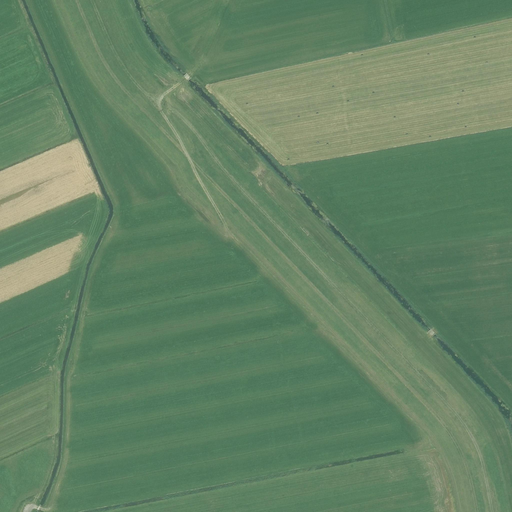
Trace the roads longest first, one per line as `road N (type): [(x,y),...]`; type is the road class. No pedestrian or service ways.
road 1 (track): [(91,0),(131,79),(190,126),(225,173),(461,421),(480,456),(491,511)]
road 2 (track): [(189,74),(158,105),(228,233)]
